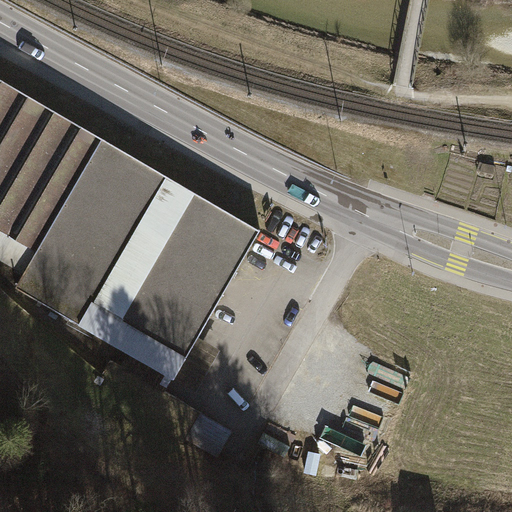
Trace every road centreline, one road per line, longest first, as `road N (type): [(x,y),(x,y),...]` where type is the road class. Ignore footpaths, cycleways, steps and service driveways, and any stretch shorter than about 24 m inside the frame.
road 1 (primary): [(511,266),(362,212),(0,19)]
road 2 (track): [(177,511),(77,446),(29,406),(0,368)]
